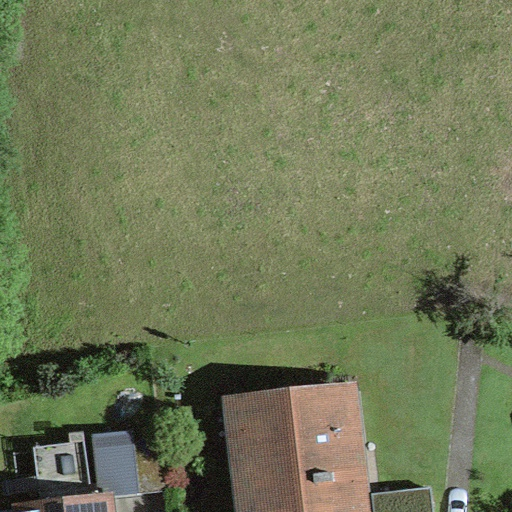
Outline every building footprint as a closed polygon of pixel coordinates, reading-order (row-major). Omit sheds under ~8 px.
[(361,511),(348,388),(237,400),(245,476),(267,473),(270,511),(361,511)] [(161,431),(131,434),(137,493),(168,489),(161,431)] [(131,434),(99,438),(106,497),(110,496),(137,493),(131,434)] [(434,511),(432,488),(373,495),(375,511),(434,511)] [(112,511),(110,496),(106,497),(21,508),(21,511),(112,511)]
